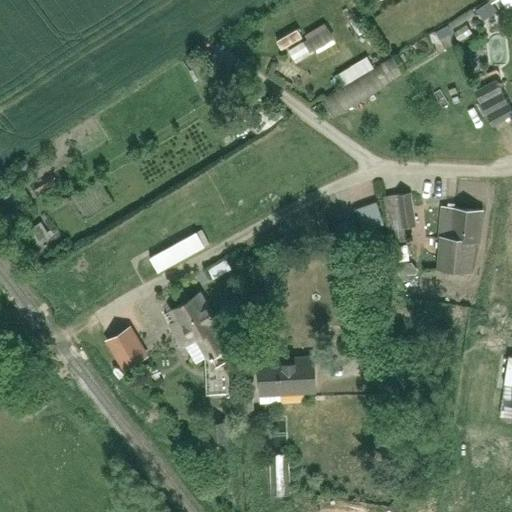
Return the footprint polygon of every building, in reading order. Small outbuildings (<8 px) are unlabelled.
[(336,25),(293,45),(300,58),(342,37),(336,25)] [(342,71),(348,83),(380,69),(375,57),(342,71)] [(400,62),(332,99),(340,113),(408,76),(400,62)] [(485,72),(461,84),(479,118),(502,105),(485,72)] [(400,188),(386,190),(390,225),(405,224),(400,188)] [(482,204),(438,201),(434,266),(477,268),(482,204)] [(147,255),(154,268),(206,241),(199,227),(147,255)] [(197,286),(168,304),(175,316),(168,320),(181,341),(198,331),(210,350),(229,339),(197,286)] [(124,323),(110,331),(128,365),(143,357),(124,323)] [(327,351),(266,356),(269,397),(330,393),(327,351)] [(231,352),(208,352),(209,388),(232,388),(231,352)] [(216,418),(199,418),(199,439),(216,439),(216,418)]
